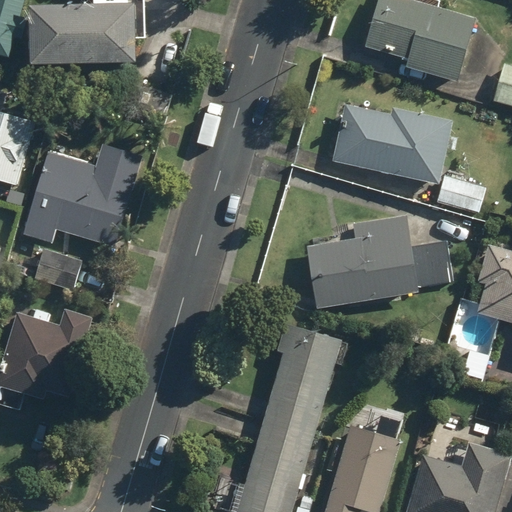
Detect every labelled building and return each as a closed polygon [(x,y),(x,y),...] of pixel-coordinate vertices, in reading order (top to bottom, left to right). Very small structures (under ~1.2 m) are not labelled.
[(24,0),(0,0),(0,57),(12,59),(14,41),(21,42),(23,20),(24,11),(24,0)] [(91,0),(92,10),(27,8),(26,69),(134,70),(135,14),(126,13),(126,0),(91,0)] [(445,0),(376,0),(365,51),(409,61),(407,71),(457,82),(470,21),(442,15),(445,0)] [(511,63),(502,61),(489,106),(511,112),(511,63)] [(175,94),(142,87),(136,111),(170,118),(175,94)] [(325,163),(326,164),(438,190),(452,128),(391,114),(340,102),(325,163)] [(0,115),(0,186),(16,191),(35,126),(0,115)] [(57,248),(63,231),(110,248),(139,162),(98,147),(90,168),(48,153),(28,211),(40,215),(31,239),(57,248)] [(303,236),(316,314),(420,299),(419,290),(452,285),(446,245),(411,250),(406,220),(303,236)] [(511,252),(481,242),(465,314),(511,328),(511,252)] [(49,250),(36,281),(71,295),(84,265),(49,250)] [(0,388),(48,404),(49,397),(68,403),(92,319),(63,310),(58,329),(44,325),(47,316),(28,310),(25,321),(11,317),(0,354),(0,388)] [(288,328),(238,511),(292,511),(339,342),(288,328)] [(352,410),(322,511),(379,511),(405,425),(352,410)] [(457,470),(424,459),(406,511),(498,511),(511,472),(511,457),(466,442),(457,470)]
